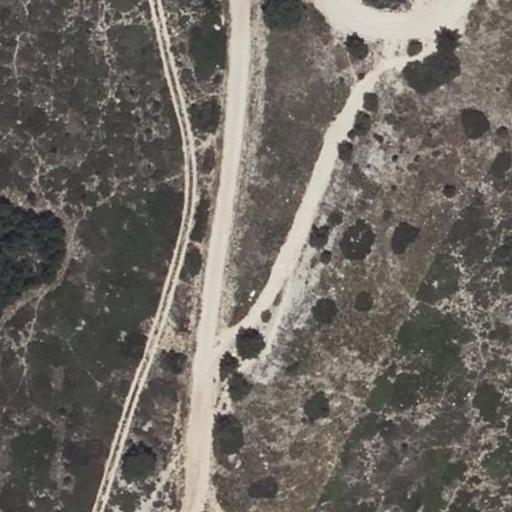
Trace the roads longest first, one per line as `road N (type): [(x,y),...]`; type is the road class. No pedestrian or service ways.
road 1 (track): [(206,368),(247,0)]
road 2 (track): [(192,511),(206,368)]
road 3 (track): [(337,0),(342,10),(411,34),(454,0)]
